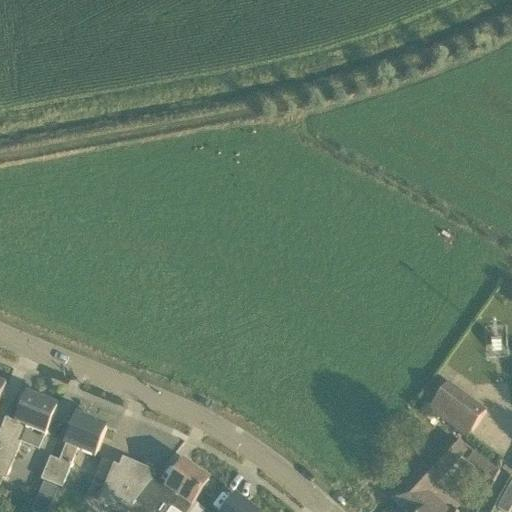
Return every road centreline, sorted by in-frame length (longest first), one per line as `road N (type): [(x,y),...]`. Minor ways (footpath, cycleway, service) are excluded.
road 1 (track): [(511,22),(387,77),(0,156)]
road 2 (track): [(475,0),(393,41),(294,69),(0,119)]
road 3 (residential): [(332,511),(218,427),(0,333)]
